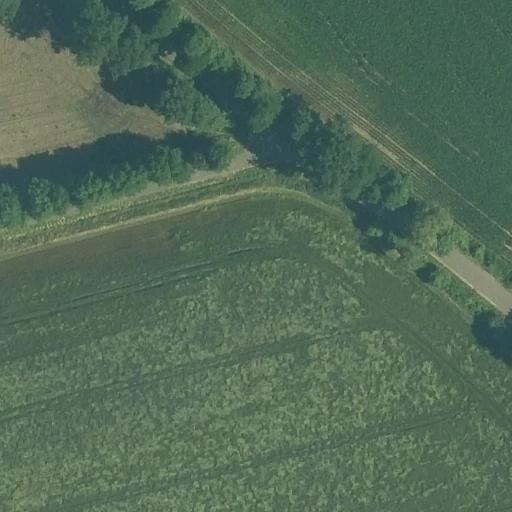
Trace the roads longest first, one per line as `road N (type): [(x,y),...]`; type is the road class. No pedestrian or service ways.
road 1 (residential): [(296,147),(0,225)]
road 2 (residential): [(296,147),(511,305)]
road 3 (residential): [(118,0),(296,147)]
